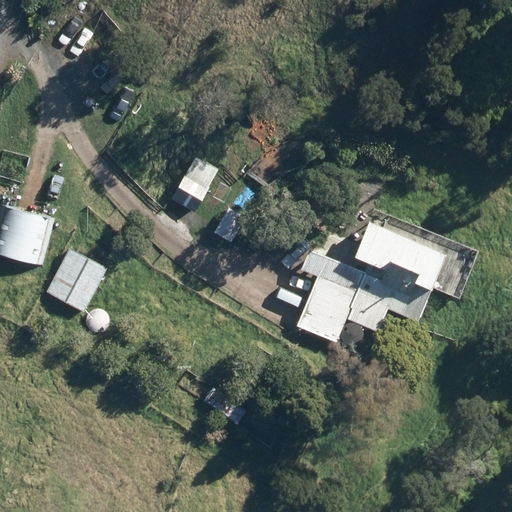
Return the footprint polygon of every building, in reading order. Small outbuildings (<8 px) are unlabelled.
[(306,163),(298,141),(275,151),(246,174),(264,191),(284,170),(306,163)] [(224,171),(196,155),(171,197),(199,213),(224,171)] [(3,195),(0,207),(0,253),(42,263),(55,208),(3,195)] [(425,318),(435,292),(463,299),(480,250),(373,215),(361,248),(391,260),(389,267),(308,244),(298,270),(316,276),(294,326),(338,344),(348,318),(382,330),(391,309),(425,318)] [(72,241),(45,290),(86,313),(114,264),(72,241)] [(215,385),(203,402),(235,425),(247,409),(215,385)]
